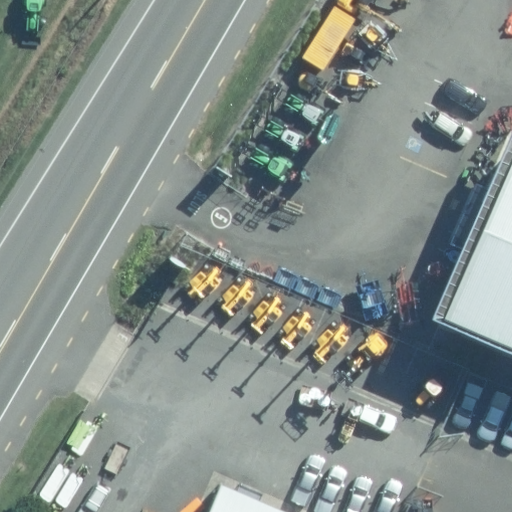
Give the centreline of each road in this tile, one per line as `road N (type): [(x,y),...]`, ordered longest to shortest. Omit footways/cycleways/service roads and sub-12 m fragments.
road 1 (unknown): [(120,158),(285,222),(338,215),(375,182),(445,35)]
road 2 (tertiary): [(0,358),(216,0)]
road 3 (unknown): [(182,373),(500,511)]
road 4 (unknown): [(30,307),(182,373)]
road 5 (unknown): [(182,373),(117,511)]
